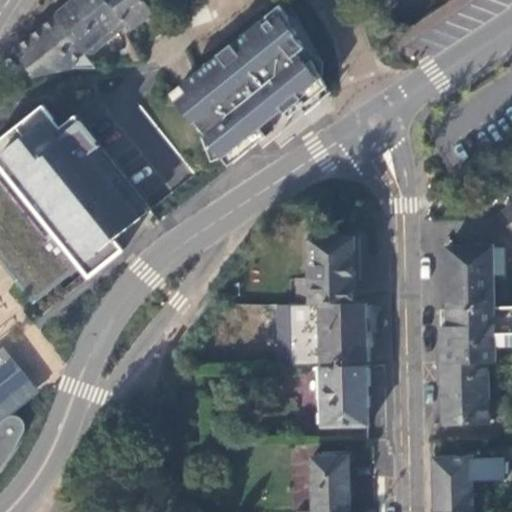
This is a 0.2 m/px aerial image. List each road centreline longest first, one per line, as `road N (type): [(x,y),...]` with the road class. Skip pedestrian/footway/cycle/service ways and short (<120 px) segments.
road 1 (residential): [(415,511),(411,206),(400,141),(380,114)]
road 2 (unclassified): [(78,389),(112,400),(273,180)]
road 3 (secondary): [(78,389),(110,317),(144,271),(273,180)]
road 4 (secondary): [(380,114),(511,27)]
road 5 (secondary): [(5,511),(40,467),(78,389)]
road 6 (secondary): [(273,180),(380,114)]
